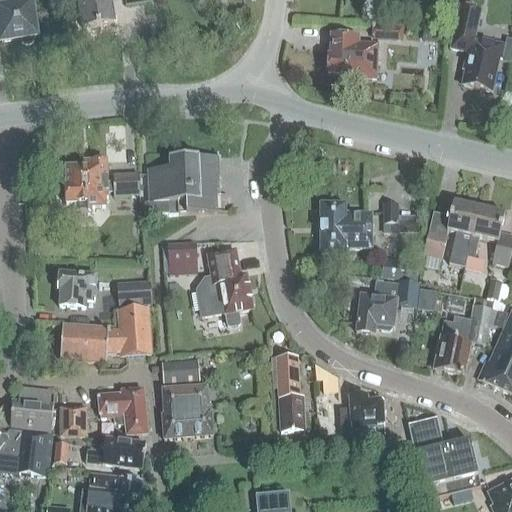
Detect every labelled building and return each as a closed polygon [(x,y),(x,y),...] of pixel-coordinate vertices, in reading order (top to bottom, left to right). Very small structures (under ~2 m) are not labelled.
[(35,39),(29,4),(28,0),(0,0),(0,43),(0,45),(19,42),(22,46),(24,47),(26,47),(29,47),(31,45),(32,43),(32,41),(32,40),(35,39)] [(77,0),(83,31),(112,27),(108,0),(77,0)] [(504,47),(474,40),(480,14),(458,8),(447,51),(466,56),(464,64),(467,65),(461,87),(489,94),(497,62),(500,63),(504,47)] [(371,45),(403,46),(403,31),(372,29),(371,45)] [(373,85),(376,49),(357,48),(357,40),(331,39),(330,59),(329,59),(327,78),(347,79),(347,83),(373,85)] [(217,161),(198,161),(168,162),(168,171),(146,172),(148,205),(144,205),(144,218),(178,217),(178,218),(215,215),(215,198),(219,198),(218,188),(219,187),(219,179),(217,179),(217,171),(217,161)] [(106,184),(105,163),(87,164),(88,169),(64,170),(65,188),(64,188),(64,192),(61,195),(61,201),(65,204),(65,207),(73,207),(74,218),(90,217),(90,210),(105,210),(105,201),(107,200),(107,195),(112,194),(113,199),(139,198),(138,177),(112,178),(112,184),(106,184)] [(473,263),(478,240),(471,238),(477,211),(452,205),(446,233),(465,237),(460,260),(473,263)] [(370,253),(370,216),(344,216),(344,207),(320,207),(320,255),(346,256),(346,252),(370,253)] [(397,227),(396,207),(381,207),(382,227),(397,227)] [(503,216),(477,211),(471,238),(478,240),(496,244),(491,267),(507,270),(511,246),(511,239),(498,237),(503,216)] [(427,235),(422,258),(441,262),(446,239),(427,235)] [(166,247),(167,266),(195,265),(195,246),(166,247)] [(239,327),(237,316),(252,313),(245,278),(239,279),(234,254),(207,259),(210,279),(202,282),(196,292),(212,303),(216,295),(219,297),(223,318),(224,318),(226,329),(228,331),(238,329),(239,327)] [(416,266),(383,263),(381,282),(415,285),(416,266)] [(93,305),(95,278),(57,276),(56,294),(58,295),(57,309),(84,311),(85,304),(93,305)] [(487,291),(485,303),(497,305),(501,287),(501,285),(489,282),(487,291)] [(118,311),(151,309),(149,284),(117,286),(118,311)] [(393,331),(395,309),(414,312),(417,288),(398,286),(398,288),(375,285),(373,300),(359,298),(355,335),(374,338),(375,329),(379,330),(379,333),(388,335),(391,331),(393,331)] [(474,302),(472,310),(470,324),(453,321),(452,327),(442,325),(440,339),(439,339),(435,356),(436,357),(433,374),(463,380),(466,362),(467,362),(470,347),(484,350),(488,331),(493,332),(496,315),(491,314),(492,305),(474,302)] [(148,359),(146,312),(116,313),(117,331),(107,332),(107,331),(61,328),(59,363),(104,366),(104,357),(120,356),(120,360),(148,359)] [(511,398),(511,314),(489,365),(485,363),(477,383),(511,398)] [(280,435),(303,434),(301,400),(298,400),(296,360),(276,362),(280,435)] [(161,388),(197,385),(196,364),(159,366),(161,388)] [(208,413),(206,389),(161,392),(163,418),(161,418),(163,443),(212,439),(210,413),(208,413)] [(117,428),(124,427),(126,439),(146,437),(142,392),(120,394),(120,397),(97,399),(100,422),(112,421),(113,425),(117,428)] [(350,431),(383,428),(381,405),(377,402),(367,403),(367,399),(348,400),(349,412),(339,413),(340,435),(350,435),(350,431)] [(50,437),(53,408),(12,404),(9,433),(50,437)] [(84,440),(85,412),(60,412),(59,440),(84,440)] [(426,511),(428,511),(437,510),(435,501),(479,491),(478,486),(485,485),(483,477),(492,475),(484,440),(473,443),(471,434),(452,424),(437,428),(435,421),(407,428),(422,491),(425,504),(426,511)] [(0,476),(18,478),(18,476),(43,479),(47,438),(5,433),(2,438),(0,436),(0,476)] [(141,472),(144,448),(103,443),(102,455),(87,454),(86,465),(101,467),(101,468),(141,472)] [(65,468),(67,448),(55,447),(53,467),(65,468)] [(89,490),(89,495),(80,494),(78,511),(136,511),(140,483),(116,481),(90,478),(90,490),(89,490)] [(490,510),(491,511),(511,511),(511,487),(511,488),(510,485),(487,496),(493,509),(490,510)] [(288,511),(287,496),(255,499),(256,511),(288,511)] [(0,511),(10,511),(9,511),(12,506),(4,502),(5,502),(0,498),(0,511)]
